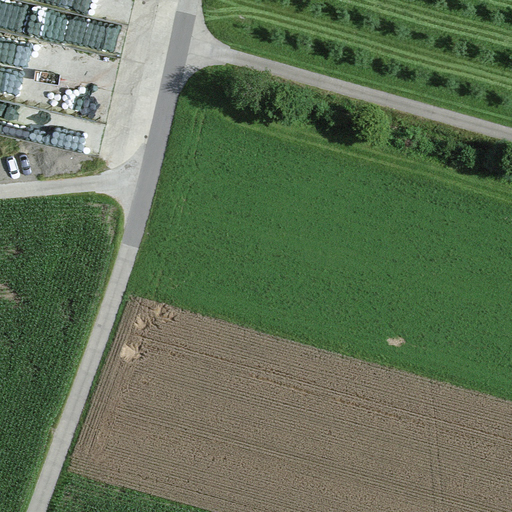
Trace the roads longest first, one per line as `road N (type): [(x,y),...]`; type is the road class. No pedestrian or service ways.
road 1 (residential): [(190,0),(148,181),(39,511)]
road 2 (track): [(511,134),(181,41)]
road 3 (track): [(0,195),(148,181)]
